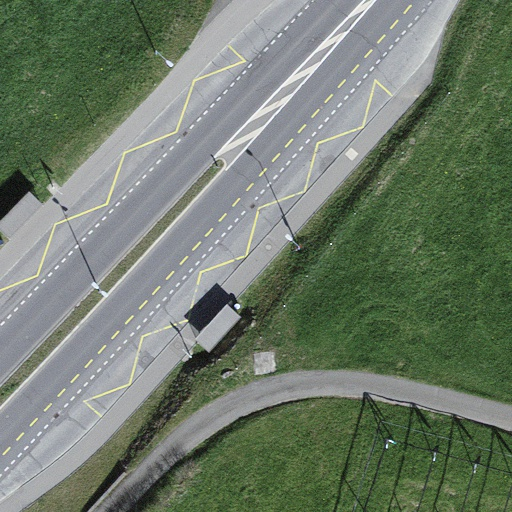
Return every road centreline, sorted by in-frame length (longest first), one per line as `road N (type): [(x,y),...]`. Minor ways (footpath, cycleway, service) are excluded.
road 1 (secondary): [(0,436),(287,121),(377,0)]
road 2 (secondary): [(364,0),(263,85),(0,355)]
